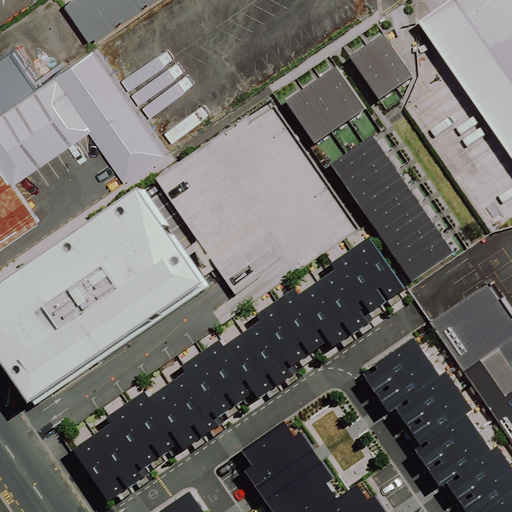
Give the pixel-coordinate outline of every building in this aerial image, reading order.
[(83,0),(104,29),(146,0),(83,0)] [(511,0),(456,0),(441,11),(511,113),(511,0)] [(511,113),(441,11),(405,36),(511,190),(511,113)] [(86,55),(46,81),(82,135),(115,185),(155,159),(86,55)] [(323,60),(259,100),(337,221),(404,179),(323,60)] [(0,61),(0,111),(23,97),(0,61)] [(46,81),(0,111),(0,189),(82,135),(46,81)] [(152,179),(206,257),(252,225),(199,147),(152,179)] [(0,345),(42,405),(211,288),(139,186),(0,283),(0,345)] [(5,199),(0,202),(0,246),(26,229),(5,199)] [(110,428),(73,453),(110,507),(144,484),(138,475),(179,447),(185,452),(218,431),(213,425),(256,396),(260,401),(291,380),(287,374),(331,345),(334,349),(371,324),(368,319),(406,293),(371,242),(333,268),(338,275),(300,300),(296,293),(258,319),(261,324),(225,349),(221,344),(182,371),(186,377),(151,400),(147,394),(106,422),(110,428)] [(511,260),(487,277),(418,324),(511,459),(511,260)] [(511,511),(511,486),(410,342),(360,377),(454,511),(511,511)] [(279,433),(237,462),(270,511),(370,511),(350,482),(324,500),(279,433)] [(194,511),(183,495),(158,511),(194,511)]
